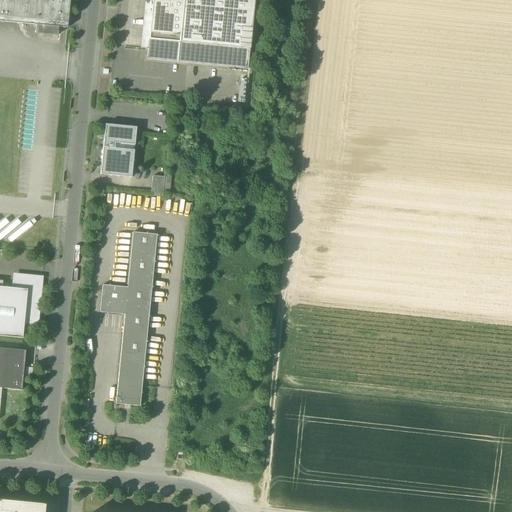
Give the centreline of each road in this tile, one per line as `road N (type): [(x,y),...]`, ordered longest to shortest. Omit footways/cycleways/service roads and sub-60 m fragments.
road 1 (track): [(261,511),(312,0)]
road 2 (unknown): [(158,430),(173,238),(166,222),(144,217),(112,227),(95,316),(102,413),(109,424),(138,429)]
road 3 (residential): [(46,471),(93,0)]
road 4 (residential): [(227,511),(193,488),(46,471)]
